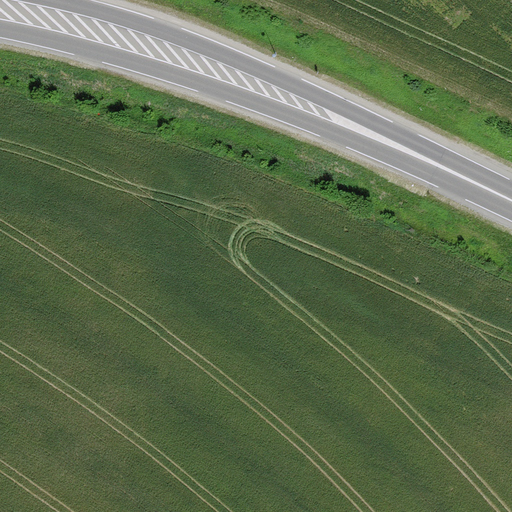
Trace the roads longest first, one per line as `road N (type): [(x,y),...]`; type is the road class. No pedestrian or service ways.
road 1 (primary): [(0,28),(140,61),(440,165)]
road 2 (primary): [(440,165),(302,85),(171,34),(47,0)]
